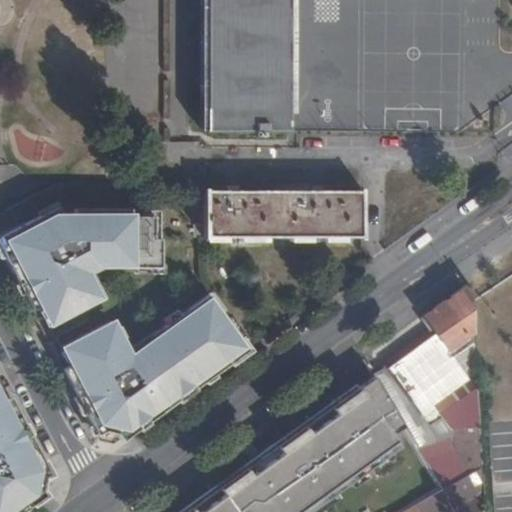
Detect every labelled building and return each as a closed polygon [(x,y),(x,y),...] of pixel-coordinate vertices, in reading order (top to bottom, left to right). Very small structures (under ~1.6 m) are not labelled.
[(203,0),(203,124),(252,125),(252,132),(267,131),(266,126),(292,126),(291,0),(203,0)] [(204,183),(204,234),(358,236),(358,184),(204,183)] [(51,205),(0,230),(0,235),(43,319),(103,292),(92,267),(99,260),(158,264),(160,207),(51,205)] [(474,330),(470,282),(424,316),(435,331),(389,366),(422,413),(469,377),(448,349),(474,330)] [(110,311),(54,338),(94,439),(116,446),(250,350),(207,290),(129,349),(110,311)] [(389,366),(379,373),(381,377),(401,412),(408,424),(422,413),(389,366)] [(376,372),(174,511),(404,511),(445,488),(408,424),(401,412),(381,377),(379,373),(376,372)] [(1,402),(0,400),(0,511),(9,511),(42,489),(47,476),(10,398),(1,402)] [(484,467),(480,410),(455,412),(459,480),(484,467)] [(438,511),(446,507),(448,511),(487,511),(484,467),(459,480),(445,488),(404,511),(438,511)]
